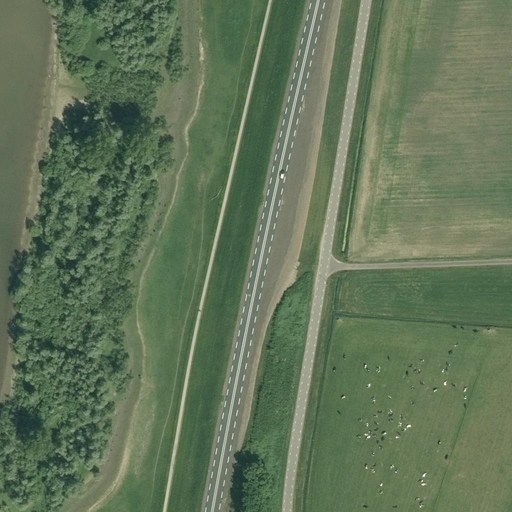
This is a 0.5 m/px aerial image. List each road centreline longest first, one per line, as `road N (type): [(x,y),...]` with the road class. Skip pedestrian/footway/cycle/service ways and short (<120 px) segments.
road 1 (primary): [(213,511),(319,0)]
road 2 (unclassified): [(288,511),(368,0)]
